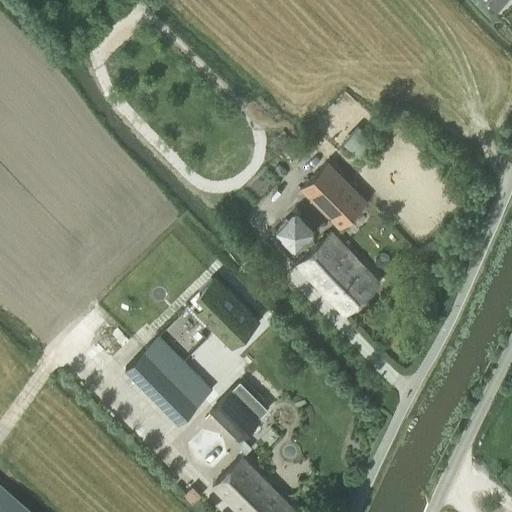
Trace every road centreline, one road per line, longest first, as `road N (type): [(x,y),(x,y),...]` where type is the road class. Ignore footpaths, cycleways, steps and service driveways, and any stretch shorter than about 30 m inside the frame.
road 1 (unclassified): [(351,511),(511,172)]
road 2 (unclassified): [(431,511),(511,346)]
